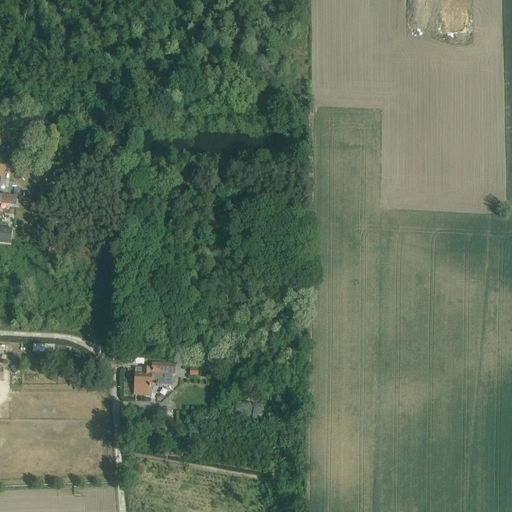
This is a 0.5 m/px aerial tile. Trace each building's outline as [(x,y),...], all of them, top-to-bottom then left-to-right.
[(35,138),(27,140),(29,148),(36,147),(35,138)] [(0,170),(0,190),(1,191),(8,191),(9,184),(4,183),(6,171),(0,170)] [(45,173),(45,182),(74,183),(75,173),(53,172),(53,174),(45,173)] [(0,209),(0,206),(16,209),(17,200),(1,198),(0,201),(0,209)] [(200,199),(190,204),(192,208),(202,203),(200,199)] [(0,231),(0,246),(11,248),(13,233),(0,231)] [(17,366),(11,370),(15,377),(22,372),(17,366)] [(136,371),(134,398),(151,399),(151,384),(156,384),(156,388),(172,389),(173,378),(175,378),(176,367),(151,366),(151,372),(136,371)] [(241,404),(237,416),(249,420),(253,408),(241,404)] [(197,441),(200,433),(193,431),(191,439),(197,441)]
